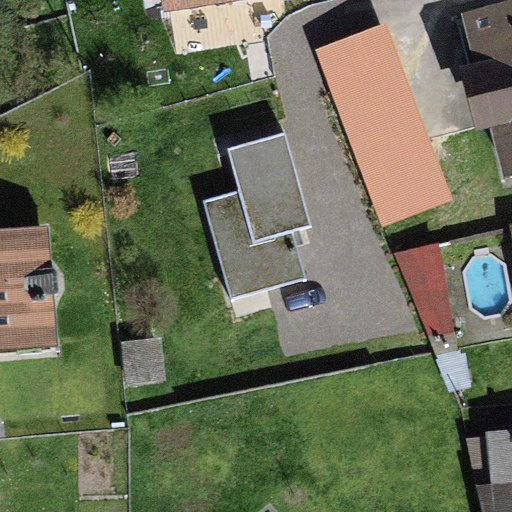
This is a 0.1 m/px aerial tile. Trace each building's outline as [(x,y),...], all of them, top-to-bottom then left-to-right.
[(166,0),(168,9),(249,0),(166,0)] [(511,7),(455,22),(491,171),(511,165),(511,7)] [(373,20),(297,36),(308,91),(384,75),(373,20)] [(278,136),(218,151),(230,198),(194,207),(221,312),(295,293),(279,232),(302,226),(278,136)] [(511,230),(496,234),(505,276),(511,274),(511,230)] [(47,243),(0,245),(0,353),(54,350),(47,243)] [(511,511),(511,440),(462,444),(467,511),(511,511)]
